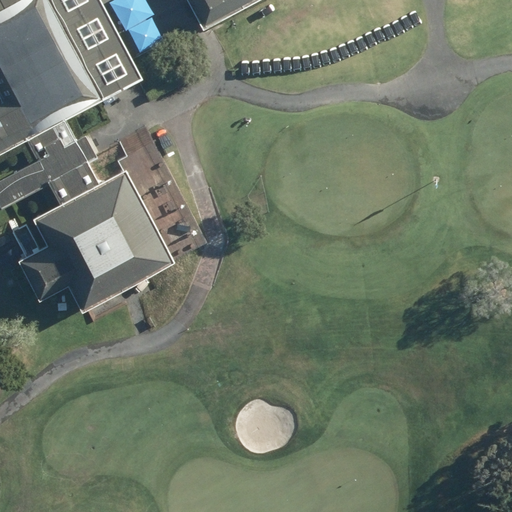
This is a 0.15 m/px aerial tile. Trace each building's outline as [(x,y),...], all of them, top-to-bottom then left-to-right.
[(0,0),(0,150),(28,135),(69,113),(146,73),(107,0),(0,0)] [(152,0),(114,0),(144,57),(169,43),(154,14),(158,12),(152,0)] [(248,0),(195,0),(208,22),(248,0)] [(0,203),(52,176),(63,197),(103,176),(92,156),(101,151),(89,129),(80,133),(69,113),(28,135),(39,155),(0,176),(0,203)] [(63,197),(37,211),(51,237),(22,253),(42,292),(71,277),(85,302),(178,253),(129,162),(103,176),(63,197)]
